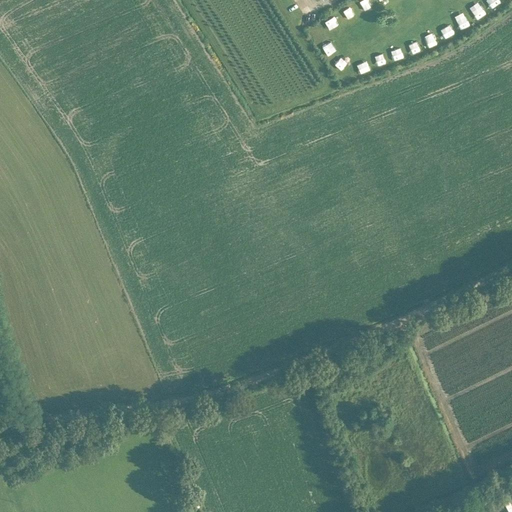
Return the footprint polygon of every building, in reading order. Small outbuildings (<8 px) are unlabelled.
[(478,7),(473,10),(476,17),(482,15),(478,7)] [(339,12),(345,24),(350,21),(345,10),(339,12)] [(333,29),(333,21),(323,22),(323,29),(333,29)] [(439,28),(444,38),(453,33),(448,24),(439,28)] [(337,68),(345,64),(340,55),(332,60),(337,68)] [(365,61),(358,65),(362,72),(369,69),(365,61)]
